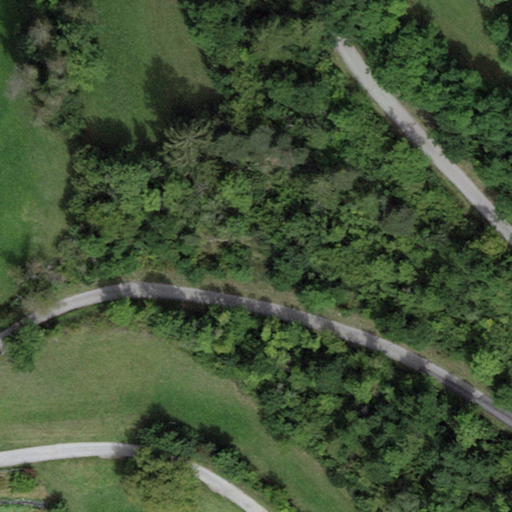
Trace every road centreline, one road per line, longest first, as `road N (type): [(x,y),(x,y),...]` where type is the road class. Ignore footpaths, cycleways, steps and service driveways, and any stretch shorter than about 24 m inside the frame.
road 1 (track): [(0,338),(95,292),(129,287),(212,296),(354,334),(511,420)]
road 2 (track): [(511,243),(390,115),(334,31),(325,0)]
road 3 (track): [(250,511),(221,487),(147,452),(55,450),(0,459)]
